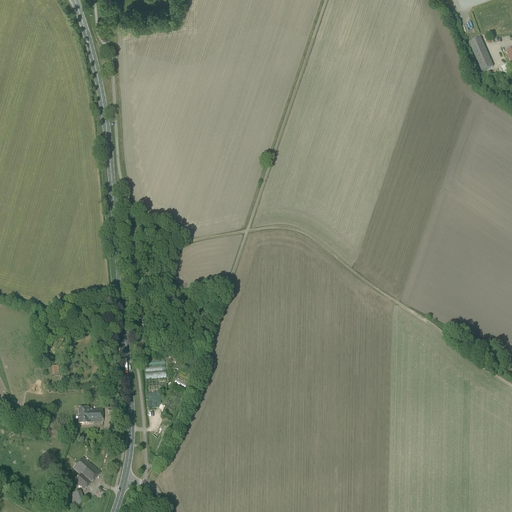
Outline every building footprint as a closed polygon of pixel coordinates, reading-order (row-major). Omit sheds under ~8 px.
[(482,72),(493,67),(481,38),(475,41),(469,43),(482,72)] [(145,372),(146,379),(166,378),(165,366),(145,367),(145,372)] [(160,393),(147,393),(148,408),(158,408),(158,404),(161,404),(160,393)] [(89,410),(89,408),(79,409),(80,424),(89,424),(89,423),(89,410)] [(89,410),(89,423),(103,422),(103,409),(92,410),(89,410)] [(85,490),(100,473),(84,458),(74,469),(81,475),(75,481),(85,490)] [(99,498),(103,492),(98,489),(94,495),(99,498)] [(74,508),(80,505),(84,499),(81,491),(69,495),(74,508)]
